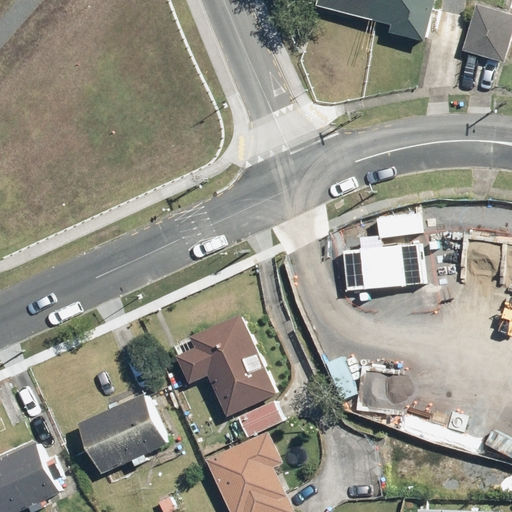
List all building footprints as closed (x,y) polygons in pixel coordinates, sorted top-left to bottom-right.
[(401,18),(398,33),(439,41),(438,49),(463,54),(470,13),(445,8),(446,0),(328,0),(327,5),(401,18)] [(511,8),(482,1),(470,46),(511,57),(511,8)] [(165,47),(112,43),(106,139),(145,142),(146,118),(160,119),(165,47)] [(17,97),(0,104),(0,166),(39,149),(33,136),(52,128),(39,97),(21,105),(17,97)] [(465,297),(473,299),(464,339),(511,349),(511,254),(487,249),(478,290),(469,288),(474,265),(453,261),(445,298),(463,302),(465,297)] [(418,261),(389,272),(398,295),(405,313),(434,301),(418,261)] [(368,291),(304,321),(323,372),(350,362),(353,369),(371,362),(369,357),(410,341),(400,315),(393,298),(374,306),(368,291)] [(194,347),(183,351),(194,380),(215,372),(231,414),(284,393),(253,311),(189,336),(194,347)] [(495,381),(500,382),(496,399),(511,402),(511,361),(501,359),(495,381)] [(465,388),(397,371),(389,404),(398,406),(384,460),(442,475),(465,388)] [(107,473),(134,461),(137,468),(153,461),(149,454),(175,442),(152,392),(84,423),(107,473)] [(243,412),(252,435),(291,420),(282,397),(243,412)] [(511,410),(491,405),(472,473),(511,484),(511,410)] [(292,459),(280,428),(215,453),(237,511),(303,511),(284,462),(292,459)] [(0,510),(0,511),(11,511),(59,491),(62,498),(82,489),(63,447),(53,452),(46,436),(0,456),(0,510)]
